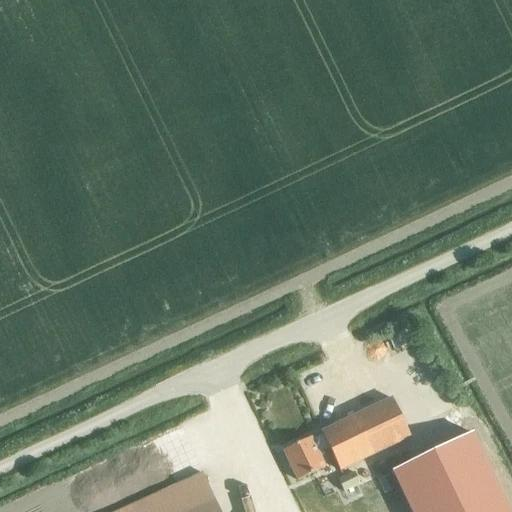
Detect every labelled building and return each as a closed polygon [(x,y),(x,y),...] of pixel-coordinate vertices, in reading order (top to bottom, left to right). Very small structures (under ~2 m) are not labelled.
[(411,327),(387,337),(392,350),(417,339),(411,327)] [(310,438),(282,451),(297,481),(324,468),(318,455),(328,450),(339,471),(377,453),(409,437),(391,399),(320,433),(321,434),(310,439),(310,438)] [(464,408),(419,424),(434,466),(479,450),(464,408)] [(336,483),(342,495),(357,487),(351,475),(336,483)] [(135,511),(218,511),(204,481),(135,511)]
